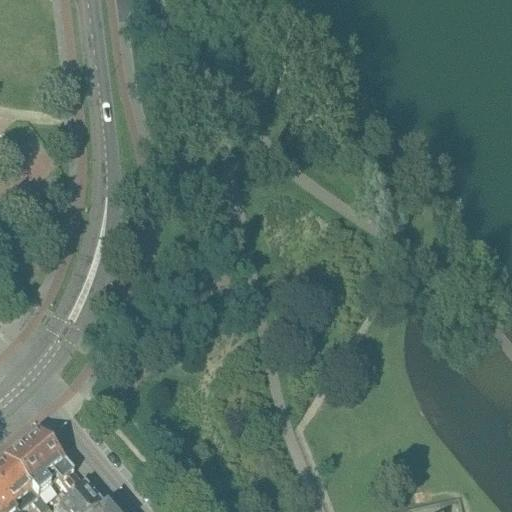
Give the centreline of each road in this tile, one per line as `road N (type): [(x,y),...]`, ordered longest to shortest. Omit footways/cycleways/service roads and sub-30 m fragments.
road 1 (unclassified): [(30,382),(85,291),(103,234),(107,175),(87,0)]
road 2 (unclassified): [(138,511),(30,382)]
